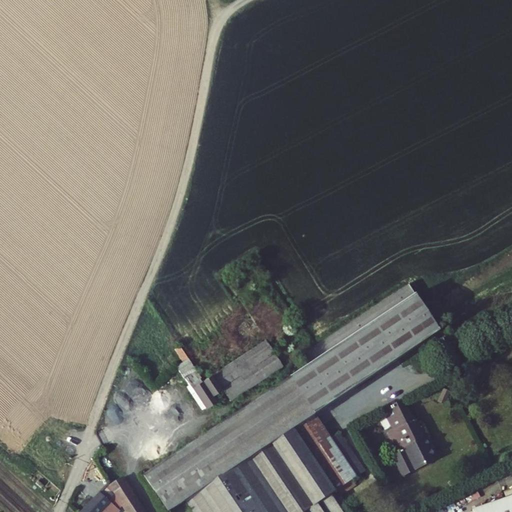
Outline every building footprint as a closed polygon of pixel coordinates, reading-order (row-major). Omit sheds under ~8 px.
[(305,360),(312,371),(291,385),(314,420),(440,341),(410,293),(305,360)] [(281,369),(263,341),(260,344),(213,376),(230,403),(281,369)] [(193,373),(184,360),(173,367),(183,379),(193,373)] [(198,380),(196,378),(193,373),(183,379),(187,386),(198,380)] [(196,378),(198,380),(187,386),(204,411),(214,404),(209,396),(218,391),(208,376),(205,378),(203,375),(196,378)] [(314,420),(291,385),(144,478),(166,511),(171,511),(183,505),(188,511),(338,511),(329,498),(354,483),(314,420)] [(391,437),(385,440),(393,457),(406,451),(408,455),(415,451),(413,447),(417,445),(407,429),(395,408),(380,417),(391,437)] [(422,443),(413,426),(407,429),(417,445),(422,443)] [(147,511),(124,475),(110,484),(127,511),(147,511)] [(112,511),(117,507),(100,491),(80,511),(112,511)]
